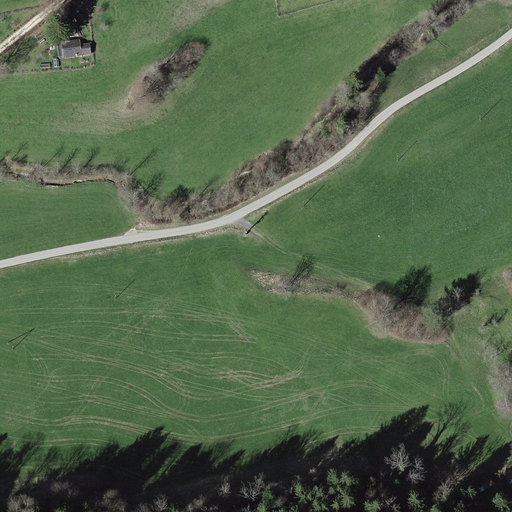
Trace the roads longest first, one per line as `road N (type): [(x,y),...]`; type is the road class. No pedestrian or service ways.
road 1 (unclassified): [(0,264),(234,217),(327,164),(392,108),(511,32)]
road 2 (track): [(234,217),(297,256),(420,307)]
